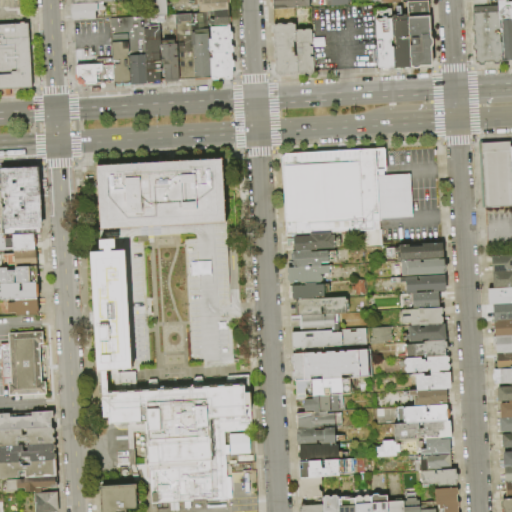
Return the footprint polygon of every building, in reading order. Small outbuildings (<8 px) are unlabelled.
[(166,0),(167,16),(151,17),(151,6),(149,6),(149,0),(166,0)] [(229,0),(229,3),(228,4),(228,11),(206,12),(198,12),(198,4),(196,5),(196,0),(229,0)] [(272,0),(308,0),(309,8),(273,9),(272,0)] [(472,0),(487,0),(487,5),(484,5),(484,7),(472,8),(472,0)] [(497,1),(505,0),(505,2),(511,2),(511,61),(500,62),(499,43),(501,43),(500,29),(498,29),(497,6),(497,1)] [(409,67),(411,67),(413,68),(414,68),(416,68),(418,67),(419,66),(431,65),(430,47),(431,45),(432,43),(432,40),(431,39),(430,37),(428,1),(406,3),(406,16),(409,67)] [(73,5),(94,4),(98,4),(103,4),(103,7),(104,7),(105,10),(97,11),(94,12),(95,20),(86,21),(86,19),(82,19),(82,21),(71,21),(70,5),(73,5)] [(472,8),(484,7),(497,6),(498,29),(499,43),(500,62),(499,62),(498,64),(493,65),(492,63),(484,63),(483,65),(479,65),(477,64),(475,64),(474,51),(472,51),(471,46),(474,44),(473,32),(471,31),(471,27),(473,26),(472,8)] [(393,68),(378,68),(374,10),(390,9),(390,17),(391,37),(392,41),(390,41),(390,47),(392,47),(392,49),(393,68)] [(228,11),(228,17),(231,17),(231,22),(228,23),(228,25),(206,26),(206,21),(213,21),(213,15),(206,16),(206,12),(228,11)] [(313,12),(333,11),(334,24),(314,25),(313,12)] [(176,44),(175,15),(190,14),(190,13),(202,13),(202,24),(192,25),(192,33),(193,80),(177,80),(176,44)] [(409,67),(409,68),(393,69),(393,68),(392,49),(394,47),(393,39),(391,37),(390,17),(392,15),(395,15),(396,17),(401,17),(402,15),(405,14),(406,16),(409,67)] [(111,58),(110,18),(128,17),(130,83),(128,83),(127,85),(124,85),(123,83),(121,83),(121,84),(119,85),(116,85),(115,84),(113,84),(113,76),(111,76),(111,67),(111,58)] [(128,17),(144,17),(144,29),(146,82),(146,84),(130,85),(130,83),(128,17)] [(297,74),(295,74),(294,76),(290,76),(288,74),(285,75),(283,76),(279,77),(278,75),(275,75),(275,73),(274,72),(273,67),(274,66),(274,60),(273,60),(273,54),(274,54),(272,26),(275,26),(277,24),(280,24),(282,25),(286,25),(287,23),(290,23),(293,25),(294,25),(295,30),(295,41),(293,41),(294,56),(296,56),(297,74)] [(31,88),(9,89),(10,97),(5,97),(4,90),(0,90),(0,25),(29,24),(31,88)] [(209,79),(208,58),(211,58),(211,54),(208,52),(208,39),(210,39),(209,27),(226,27),(226,26),(230,26),(230,32),(232,32),(232,38),(230,39),(231,46),(233,46),(233,53),(232,53),(232,60),(234,61),(234,68),(232,68),(232,77),(231,77),(231,80),(225,80),(224,78),(219,78),(218,80),(212,81),(211,79),(209,79)] [(146,82),(144,29),(159,28),(160,45),(160,47),(159,47),(159,69),(161,69),(161,72),(159,72),(160,81),(154,81),(154,84),(147,84),(147,82),(146,82)] [(193,80),(192,33),(194,33),(194,30),(207,29),(208,39),(208,52),(208,58),(209,79),(193,80)] [(314,73),(312,73),(311,75),(307,75),(306,74),(305,74),(303,75),(299,76),(298,74),(297,74),(296,56),(295,41),(295,30),(311,29),(312,44),(310,44),(310,46),(312,46),(312,55),(310,55),(310,57),(313,57),(314,73)] [(160,47),(160,45),(163,45),(163,41),(174,40),(174,44),(176,44),(177,80),(177,81),(164,81),(163,70),(163,65),(163,62),(160,62),(160,47)] [(81,86),(96,85),(96,72),(102,72),(102,67),(111,67),(111,58),(95,59),(95,65),(75,65),(76,80),(81,86)] [(479,141),(511,139),(511,147),(511,146),(511,207),(483,209),(479,141)] [(286,236),(282,155),(375,150),(377,177),(379,220),(379,222),(374,222),(374,232),(334,234),(311,235),(286,236)] [(97,166),(100,229),(102,229),(226,223),(226,221),(222,159),(99,166),(97,166)] [(0,170),(39,168),(42,227),(41,227),(41,235),(35,235),(13,236),(4,237),(0,173),(0,170)] [(377,177),(411,175),(413,218),(379,220),(377,177)] [(294,238),(311,237),(311,235),(334,234),(334,240),(341,240),(341,248),(335,248),(335,249),(295,251),(294,238)] [(13,236),(35,235),(36,251),(14,252),(13,236)] [(90,253),(104,252),(104,249),(100,250),(99,241),(114,240),(115,249),(111,249),(111,252),(125,251),(129,318),(132,370),(97,372),(94,320),(90,253)] [(400,246),(443,244),(444,259),(398,262),(398,253),(400,252),(400,246)] [(294,268),(294,261),(291,261),(291,254),(293,254),(293,252),(312,251),(312,253),(328,252),(329,264),(322,264),(322,267),(294,268)] [(14,253),(37,252),(38,267),(16,268),(15,268),(14,253)] [(511,272),(493,273),(493,272),(489,272),(489,268),(492,267),(492,256),(511,255),(511,272)] [(407,264),(443,262),(442,260),(444,260),(445,266),(447,266),(447,272),(445,273),(445,274),(443,274),(443,272),(408,274),(408,276),(402,276),(401,262),(407,262),(407,264)] [(38,267),(38,284),(36,284),(17,285),(16,268),(38,267)] [(306,286),(306,284),(301,285),(301,284),(290,284),(290,283),(288,283),(288,269),(294,268),(322,267),(330,267),(330,275),(323,276),(323,282),(321,282),(321,284),(316,284),(316,285),(306,286)] [(511,288),(494,289),(493,273),(511,272),(511,288)] [(446,276),(447,293),(439,293),(412,294),(406,295),(406,284),(396,284),(396,279),(446,276)] [(39,285),(40,297),(38,300),(16,301),(0,302),(0,289),(1,289),(1,286),(17,285),(36,284),(39,285)] [(293,301),(292,287),(306,286),(316,285),(324,285),(325,297),(314,298),(315,300),(297,301),(293,301)] [(511,304),(489,305),(488,289),(494,289),(511,288),(511,304)] [(439,293),(440,309),(413,310),(412,294),(439,293)] [(299,317),(299,316),(296,315),(295,303),(297,302),(297,301),(315,300),(346,298),(346,301),(348,301),(348,305),(346,306),(347,314),(335,315),(300,317),(299,317)] [(16,301),(38,300),(45,299),(45,305),(39,306),(39,316),(17,317),(17,314),(8,314),(8,304),(16,303),(16,301)] [(511,320),(494,322),(493,306),(511,304),(511,320)] [(443,308),(443,315),(441,316),(442,318),(443,319),(444,323),(442,324),(427,325),(427,323),(420,323),(420,326),(411,326),(411,324),(403,325),(403,318),(411,318),(411,310),(413,310),(440,309),(443,308)] [(301,330),(301,328),(299,327),(299,322),(300,321),(300,317),(335,315),(335,328),(301,330)] [(511,336),(495,337),(495,328),(492,329),(492,322),(494,322),(511,320),(511,336)] [(445,324),(446,341),(445,341),(425,342),(410,343),(409,326),(411,326),(420,326),(427,325),(442,324),(445,324)] [(389,343),(389,327),(368,327),(369,343),(389,343)] [(293,350),(292,333),(332,331),(333,334),(341,333),(341,330),(366,329),(367,346),(293,350)] [(43,333),(9,335),(9,345),(1,346),(3,388),(8,387),(9,398),(46,396),(45,382),(42,382),(40,346),(44,345),(43,333)] [(511,353),(497,354),(497,346),(493,346),(493,338),(495,337),(511,336),(511,353)] [(445,341),(446,357),(427,358),(425,358),(425,357),(407,358),(407,346),(425,345),(425,342),(445,341)] [(293,382),(292,373),(295,373),(295,366),(292,364),(292,357),(294,357),(294,355),(371,351),(372,377),(350,379),(296,381),(293,382)] [(511,369),(494,370),(494,364),(497,364),(497,354),(511,353),(511,369)] [(449,358),(450,363),(448,363),(448,364),(450,365),(450,370),(449,371),(440,372),(440,374),(431,374),(431,372),(431,370),(428,370),(428,372),(418,373),(418,370),(415,370),(415,373),(405,374),(405,368),(407,368),(407,365),(405,365),(405,359),(421,358),(421,361),(428,360),(427,358),(446,357),(448,357),(449,358)] [(511,384),(495,385),(495,380),(493,380),(493,376),(495,375),(494,370),(511,369),(511,384)] [(451,373),(452,389),(447,390),(417,391),(416,375),(425,374),(425,377),(431,377),(431,374),(440,374),(451,373)] [(109,394),(146,392),(149,381),(157,381),(161,392),(193,390),(195,378),(203,378),(206,389),(226,388),(226,377),(249,376),(250,391),(244,392),(246,432),(225,433),(228,499),(152,503),(152,494),(157,494),(156,464),(149,465),(147,423),(110,425),(109,394)] [(313,397),(313,394),(296,395),(296,381),(350,379),(351,395),(343,396),(313,397)] [(497,402),(497,398),(498,398),(498,388),(511,386),(511,401),(510,402),(497,402)] [(447,390),(448,405),(447,405),(430,406),(426,406),(415,407),(415,399),(418,399),(418,397),(410,398),(410,391),(417,391),(447,390)] [(314,413),(314,412),(305,412),(305,401),(313,401),(313,397),(343,396),(343,409),(339,409),(339,412),(314,413)] [(511,418),(501,419),(501,417),(497,417),(497,413),(501,413),(501,404),(510,404),(510,402),(511,401),(511,418)] [(447,405),(447,409),(450,411),(450,418),(448,420),(448,422),(424,423),(419,423),(406,424),(405,408),(415,407),(426,406),(427,413),(430,413),(430,406),(447,405)] [(0,415),(11,415),(11,418),(32,417),(32,413),(54,412),(54,419),(52,419),(53,428),(0,430),(0,415)] [(298,431),(297,414),(315,413),(315,418),(328,417),(328,415),(342,414),(343,426),(329,427),(329,425),(316,426),(316,430),(298,431)] [(511,434),(511,435),(511,433),(501,433),(500,425),(498,425),(498,421),(500,420),(500,419),(501,419),(511,418),(511,434)] [(451,421),(452,438),(440,439),(426,439),(425,439),(425,436),(415,436),(415,440),(395,441),(394,424),(406,424),(419,423),(419,430),(424,429),(424,423),(448,422),(451,421)] [(0,430),(53,428),(53,429),(55,430),(55,434),(53,435),(53,438),(55,439),(55,443),(54,444),(0,446),(0,430)] [(299,447),(298,443),(297,443),(296,434),(298,434),(298,431),(316,430),(316,433),(324,433),(324,441),(317,441),(317,446),(300,446),(299,447)] [(248,454),(247,433),(227,434),(228,454),(248,454)] [(511,449),(503,450),(503,440),(499,440),(498,435),(511,435),(511,434),(511,449)] [(440,439),(440,441),(450,441),(451,454),(427,455),(426,439),(440,439)] [(374,443),(375,457),(396,456),(396,442),(374,443)] [(0,463),(0,446),(54,444),(54,445),(56,446),(56,450),(54,452),(54,455),(56,455),(56,460),(55,460),(55,461),(31,462),(21,463),(0,463)] [(301,462),(301,460),(298,458),(298,454),(300,452),(300,446),(317,446),(338,445),(339,460),(325,461),(321,461),(303,462),(301,462)] [(500,468),(500,463),(503,462),(503,453),(511,452),(511,467),(504,468),(500,468)] [(452,467),(440,468),(440,469),(428,470),(427,456),(437,456),(437,455),(451,454),(452,467)] [(301,479),(300,469),(303,469),(303,462),(321,461),(321,469),(325,469),(325,461),(339,460),(351,460),(352,474),(340,475),(340,477),(322,478),(301,479)] [(26,479),(25,472),(19,473),(20,479),(0,479),(0,463),(21,463),(21,467),(32,467),(31,462),(55,461),(56,461),(57,477),(55,477),(26,479)] [(505,483),(505,481),(501,481),(501,476),(505,476),(504,468),(511,467),(511,482),(507,483),(505,483)] [(456,475),(458,476),(458,481),(456,481),(456,487),(439,488),(439,485),(422,486),(421,472),(456,470),(456,475)] [(18,490),(17,481),(25,480),(25,479),(26,479),(55,477),(56,488),(35,489),(36,493),(25,493),(25,489),(18,490)] [(301,499),(301,497),(299,496),(299,492),(300,490),(300,487),(299,486),(298,482),(300,480),(301,479),(322,478),(322,485),(319,487),(319,490),(322,492),(322,498),(301,499)] [(511,498),(507,499),(507,497),(502,497),(502,493),(507,493),(507,483),(511,482),(511,498)] [(101,487),(102,511),(127,511),(127,510),(137,510),(135,485),(101,487)] [(459,491),(459,495),(457,496),(458,502),(459,504),(460,508),(458,509),(458,511),(437,511),(437,510),(436,490),(457,489),(459,491)] [(35,511),(35,494),(58,493),(58,511),(35,511)] [(371,511),(371,495),(380,495),(380,497),(388,496),(388,502),(388,511),(371,511)] [(339,511),(323,511),(323,505),(323,497),(339,496),(339,501),(339,511)] [(356,511),(339,511),(339,501),(341,501),(341,498),(345,498),(345,500),(355,500),(356,509),(356,511)] [(421,511),(404,511),(404,502),(407,501),(407,499),(417,498),(417,501),(420,501),(421,511)] [(511,511),(504,511),(504,509),(502,508),(501,503),(504,501),(504,499),(507,499),(511,498),(511,511)] [(356,511),(356,509),(359,509),(359,502),(366,501),(366,508),(370,508),(370,511),(356,511)] [(388,511),(388,502),(404,502),(404,511),(388,511)]
